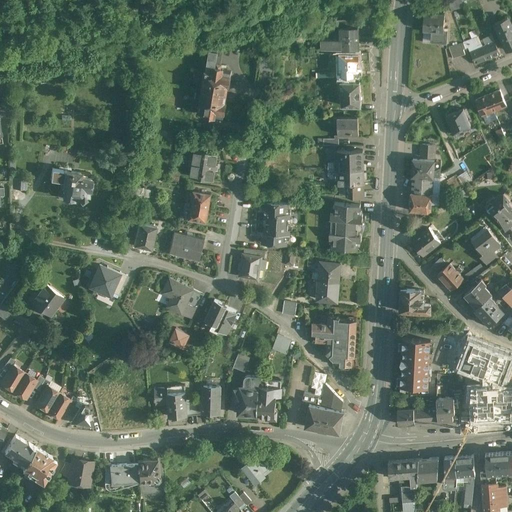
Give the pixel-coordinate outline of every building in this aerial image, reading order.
[(437,12),(431,11),(431,12),(424,11),(423,30),(431,31),(431,40),(447,41),(448,29),(444,29),(445,13),(437,12)] [(511,49),(511,27),(509,20),(496,26),(507,51),(511,49)] [(357,29),(334,29),(334,36),(338,36),(338,40),(321,41),(321,49),(341,49),(358,49),(357,29)] [(473,31),(462,35),(465,42),(474,39),(476,38),(473,31)] [(500,55),(492,36),(483,40),(485,46),(482,47),(488,60),(500,55)] [(481,45),(477,47),(474,39),(465,42),(463,43),(465,49),(468,48),(475,65),(488,60),(482,47),(481,45)] [(463,43),(448,48),(453,59),(465,55),(463,50),(465,49),(463,43)] [(222,53),(209,51),(206,69),(213,70),(213,68),(219,69),(222,53)] [(358,54),(333,55),(334,65),(339,64),(339,73),(341,73),(341,75),(339,75),(339,80),(353,79),(353,73),(359,72),(359,64),(359,62),(358,54)] [(369,54),(358,54),(359,62),(369,62),(369,54)] [(219,69),(213,68),(213,70),(206,69),(202,91),(225,95),(227,87),(228,87),(231,73),(222,72),(222,70),(219,69)] [(360,84),(340,84),(340,85),(323,85),(323,94),(338,94),(338,96),(341,96),(341,99),(337,99),(337,108),(341,108),(361,108),(360,84)] [(225,95),(202,91),(198,114),(205,115),(205,116),(214,118),(214,117),(223,118),(225,104),(224,104),(225,95)] [(500,92),(487,96),(494,113),(506,108),(500,92)] [(487,96),(475,102),(482,118),(494,113),(487,96)] [(7,100),(0,101),(0,136),(1,137),(0,132),(0,130),(1,130),(0,127),(0,113),(8,112),(7,100)] [(463,110),(446,117),(453,135),(470,127),(463,110)] [(357,120),(336,120),(337,139),(358,138),(357,120)] [(498,124),(492,126),(494,131),(499,141),(504,139),(498,124)] [(175,133),(158,130),(156,140),(173,143),(175,133)] [(435,146),(421,145),(420,158),(434,159),(435,146)] [(192,164),(216,168),(217,165),(215,165),(217,154),(194,150),(192,164)] [(362,152),(336,153),(337,173),(363,172),(362,166),(363,166),(362,152)] [(434,161),(413,160),(412,178),(433,179),(434,161)] [(216,168),(192,164),(190,178),(213,181),(214,170),(216,170),(216,168)] [(81,170),(53,165),(51,176),(62,177),(60,186),(64,187),(63,193),(66,193),(65,195),(71,196),(71,194),(73,195),(73,193),(79,194),(81,197),(86,194),(89,194),(91,185),(89,185),(90,184),(91,185),(93,184),(94,180),(92,178),(91,178),(91,176),(80,174),(81,170)] [(179,172),(170,170),(169,181),(178,182),(179,172)] [(337,173),(327,173),(327,181),(338,181),(338,186),(363,186),(363,180),(366,180),(366,174),(363,174),(363,172),(337,173)] [(26,175),(14,174),(14,185),(25,186),(26,175)] [(433,179),(412,178),(411,194),(432,195),(433,179)] [(363,186),(338,186),(338,187),(346,186),(346,199),(363,199),(363,186)] [(210,194),(193,192),(192,198),(194,198),(192,206),(208,208),(210,194)] [(411,194),(410,194),(409,212),(427,213),(430,211),(431,204),(438,204),(439,196),(432,195),(411,194)] [(509,203),(503,196),(501,198),(499,198),(496,200),(495,203),(488,208),(488,211),(504,231),(511,224),(511,209),(508,204),(509,203)] [(289,203),(263,202),(263,209),(265,209),(265,213),(288,214),(288,213),(289,203)] [(330,234),(360,236),(360,232),(362,232),(363,231),(364,230),(364,228),(363,227),(362,226),(361,226),(361,222),(362,222),(362,215),(357,215),(357,212),(359,212),(360,206),(357,206),(348,206),(348,205),(334,205),(334,210),(336,210),(335,214),(330,213),(330,220),(331,220),(330,234)] [(208,208),(192,206),(191,213),(189,213),(188,219),(206,222),(208,208)] [(288,214),(265,213),(264,219),(266,219),(266,223),(290,224),(290,213),(288,213),(288,214)] [(154,226),(139,222),(134,244),(149,248),(151,241),(153,241),(155,234),(152,234),(154,226)] [(290,224),(266,223),(266,227),(264,227),(264,233),(288,234),(288,235),(290,235),(290,224)] [(429,229),(422,234),(422,235),(411,243),(422,257),(440,243),(443,240),(438,233),(434,236),(429,229)] [(500,245),(487,229),(472,241),(483,255),(479,257),(483,263),(494,255),(491,252),(500,245)] [(205,240),(174,232),(169,252),(200,259),(202,253),(203,246),(205,240)] [(288,234),(264,233),(264,237),(262,237),(261,244),(287,245),(288,235),(288,234)] [(360,236),(330,234),(329,234),(329,241),(334,241),(334,245),(332,245),(331,250),(357,251),(358,246),(356,246),(356,243),(361,243),(361,236),(360,236)] [(294,254),(287,253),(286,264),(293,265),(294,254)] [(244,254),(243,254),(239,275),(257,278),(259,266),(260,266),(261,257),(257,256),(244,254)] [(494,255),(483,263),(488,268),(498,260),(494,255)] [(440,259),(432,267),(436,272),(445,264),(440,259)] [(340,263),(320,261),(318,281),(338,283),(339,272),(340,272),(340,265),(340,263)] [(449,265),(437,276),(451,291),(463,280),(459,275),(462,272),(458,268),(455,271),(454,269),(457,267),(453,262),(450,265),(449,265)] [(119,272),(99,263),(89,284),(109,293),(114,283),(121,286),(126,274),(120,271),(119,272)] [(473,271),(464,277),(467,282),(476,276),(473,271)] [(193,289),(170,278),(163,292),(172,297),(167,306),(182,313),(193,290),(193,289)] [(481,280),(464,295),(476,309),(489,297),(493,294),(492,293),(491,295),(484,287),(486,286),(481,280)] [(59,292),(44,281),(31,298),(50,312),(55,305),(52,302),(59,292)] [(338,283),(318,281),(317,300),(337,302),(337,300),(338,293),(337,293),(338,283)] [(193,290),(182,313),(192,318),(203,295),(193,290)] [(421,291),(400,290),(400,313),(430,314),(430,312),(430,305),(423,305),(424,291),(421,291)] [(489,297),(476,309),(475,310),(490,326),(501,315),(504,313),(503,313),(489,297)] [(236,311),(221,304),(222,303),(214,299),(205,319),(213,322),(210,328),(211,328),(212,325),(227,332),(232,321),(236,311)] [(297,303),(284,301),(282,314),(295,315),(297,303)] [(13,309),(2,302),(0,304),(0,315),(5,319),(13,309)] [(511,306),(510,305),(503,313),(504,313),(501,315),(506,320),(508,317),(511,312),(511,306)] [(356,321),(339,320),(339,318),(329,317),(328,324),(313,323),(312,334),(317,334),(316,341),(327,342),(327,353),(334,360),(340,360),(340,365),(354,365),(356,321)] [(506,320),(501,326),(507,330),(509,328),(511,323),(511,320),(508,317),(506,320)] [(189,333),(176,327),(170,339),(183,345),(189,333)] [(291,341),(277,336),(273,349),(286,353),(291,341)] [(431,340),(402,338),(402,351),(403,351),(402,374),(401,374),(400,386),(428,388),(431,340)] [(489,349),(473,347),(464,346),(462,357),(471,359),(469,372),(485,375),(485,372),(486,368),(490,369),(491,364),(487,363),(489,349)] [(511,350),(499,346),(494,374),(511,376),(511,350)] [(334,360),(327,353),(327,358),(332,364),(340,365),(340,360),(334,360)] [(248,361),(237,356),(233,368),(244,372),(248,361)] [(16,360),(10,357),(3,367),(9,371),(13,364),(16,360)] [(13,364),(9,371),(1,383),(13,390),(25,371),(13,364)] [(37,379),(25,371),(13,390),(25,397),(33,385),(37,379)] [(485,375),(469,372),(466,393),(482,395),(489,396),(493,373),(485,372),(485,375)] [(44,377),(39,374),(37,379),(33,385),(38,389),(44,377)] [(262,375),(248,375),(247,375),(246,375),(246,376),(245,377),(244,378),(244,379),(243,386),(240,386),(240,390),(234,390),(234,403),(239,403),(238,413),(249,413),(250,414),(250,415),(251,416),(252,416),(253,416),(255,416),(256,415),(256,414),(257,414),(259,386),(258,386),(260,380),(262,375)] [(50,381),(44,377),(38,389),(43,392),(47,384),(48,384),(50,381)] [(281,381),(260,380),(258,386),(259,386),(257,414),(266,414),(270,417),(274,417),(277,415),(277,411),(275,409),(276,396),(280,396),(281,381)] [(343,401),(325,383),(323,396),(304,393),(302,403),(303,403),(304,403),(309,404),(305,426),(340,434),(340,433),(344,411),(345,411),(345,410),(344,410),(341,410),(343,401)] [(48,384),(47,384),(43,392),(36,403),(48,410),(59,391),(48,384)] [(184,385),(175,386),(175,392),(155,394),(156,404),(168,403),(170,416),(186,415),(187,414),(186,400),(184,385)] [(220,386),(203,385),(203,399),(203,412),(204,412),(216,413),(216,404),(220,404),(220,386)] [(462,390),(453,390),(453,397),(454,397),(455,412),(460,412),(462,390)] [(70,398),(59,391),(48,410),(59,417),(65,407),(71,398),(70,398)] [(72,395),(70,398),(71,398),(65,407),(70,410),(76,400),(76,397),(72,395)] [(453,397),(436,399),(437,408),(438,421),(453,420),(453,412),(455,412),(454,397),(453,397)] [(203,399),(195,400),(196,415),(203,415),(204,412),(203,412),(203,399)] [(195,400),(186,400),(187,414),(186,415),(187,416),(196,415),(195,400)] [(84,409),(87,404),(83,402),(74,418),(89,426),(95,415),(84,409)] [(426,422),(425,408),(414,409),(415,423),(426,422)] [(425,408),(426,422),(438,421),(437,408),(425,408)] [(414,409),(398,410),(399,424),(415,423),(414,409)] [(28,442),(15,435),(5,451),(12,455),(10,458),(19,463),(21,461),(26,464),(36,447),(28,442)] [(52,456),(36,447),(26,464),(23,469),(29,473),(28,475),(35,479),(43,484),(57,461),(51,458),(52,456)] [(260,454),(257,450),(246,458),(249,462),(244,467),(256,482),(272,470),(269,466),(260,454)] [(504,451),(503,451),(500,451),(499,451),(497,451),(496,451),(496,452),(493,452),(489,452),(486,453),(486,452),(485,452),(486,453),(487,470),(487,471),(487,472),(488,472),(497,471),(510,470),(510,473),(511,472),(511,450),(510,451),(506,451),(504,451)] [(474,454),(455,455),(457,473),(467,473),(475,472),(474,454)] [(455,455),(445,456),(446,474),(445,474),(445,482),(444,482),(443,489),(448,489),(448,483),(449,483),(449,482),(456,482),(457,482),(457,473),(455,455)] [(439,456),(419,458),(418,473),(417,478),(438,476),(439,456)] [(404,459),(404,474),(405,474),(405,479),(400,479),(400,485),(402,485),(412,484),(411,474),(418,473),(419,458),(418,458),(404,459)] [(92,462),(73,459),(72,463),(70,476),(70,480),(88,483),(92,462)] [(150,459),(143,459),(143,460),(137,460),(137,462),(138,462),(139,481),(139,482),(140,485),(159,484),(159,480),(160,479),(160,476),(159,475),(157,459),(150,459)] [(404,474),(404,459),(390,461),(390,460),(389,460),(389,461),(390,475),(390,476),(391,476),(391,475),(404,474)] [(72,463),(65,462),(64,464),(59,474),(70,476),(72,463)] [(137,462),(105,465),(104,484),(105,489),(111,489),(137,483),(137,481),(139,481),(138,462),(137,462)] [(481,481),(497,480),(497,471),(488,472),(487,472),(487,471),(487,470),(481,471),(480,471),(481,471),(481,481)] [(475,472),(467,473),(466,478),(464,501),(472,501),(475,472)] [(467,473),(457,473),(457,482),(463,482),(463,478),(466,478),(467,473)] [(497,480),(481,481),(483,495),(507,493),(506,483),(498,483),(498,480),(497,480)] [(412,484),(402,485),(403,499),(403,500),(416,499),(417,484),(412,484)] [(251,502),(243,493),(239,497),(247,506),(251,502)] [(507,493),(483,495),(484,510),(492,509),(500,508),(500,502),(507,502),(507,493)] [(234,503),(225,511),(242,511),(240,510),(234,503)]
